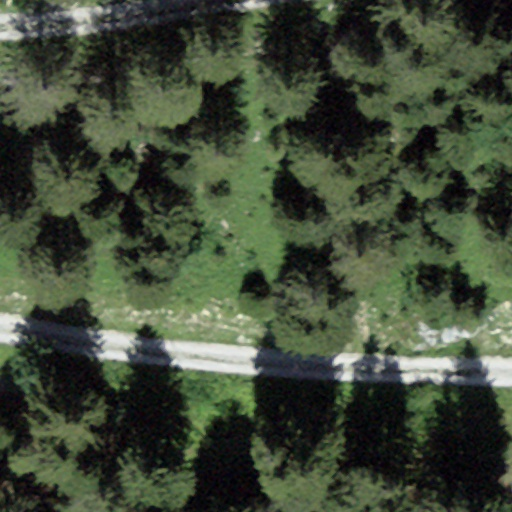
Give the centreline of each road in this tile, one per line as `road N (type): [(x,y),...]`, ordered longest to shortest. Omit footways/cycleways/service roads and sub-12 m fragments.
road 1 (track): [(511,367),(216,353),(0,322)]
road 2 (track): [(193,0),(0,20)]
